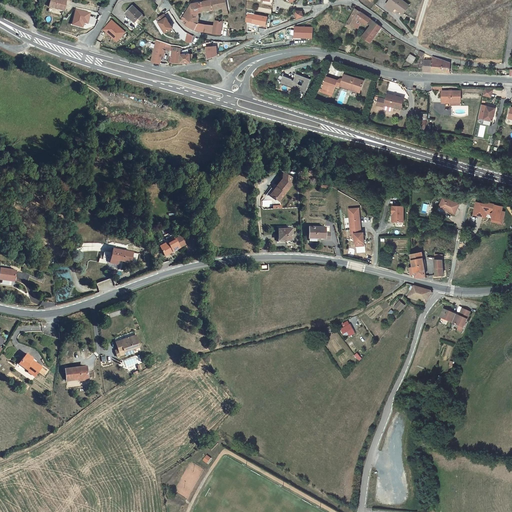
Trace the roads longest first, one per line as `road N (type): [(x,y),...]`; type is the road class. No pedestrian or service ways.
road 1 (tertiary): [(0,308),(61,311),(231,260),(305,258),(407,280)]
road 2 (track): [(0,461),(45,442),(110,392),(171,361),(358,311)]
road 3 (tertiary): [(511,82),(416,78),(305,52),(253,63)]
road 4 (unclassified): [(360,511),(389,399),(440,289)]
road 5 (secondary): [(33,42),(105,72),(224,104)]
road 6 (secondary): [(224,104),(398,150)]
road 7 (residential): [(511,66),(453,60),(397,34),(354,0)]
road 8 (secondary): [(398,150),(236,96)]
road 9 (secondary): [(222,92),(83,52)]
